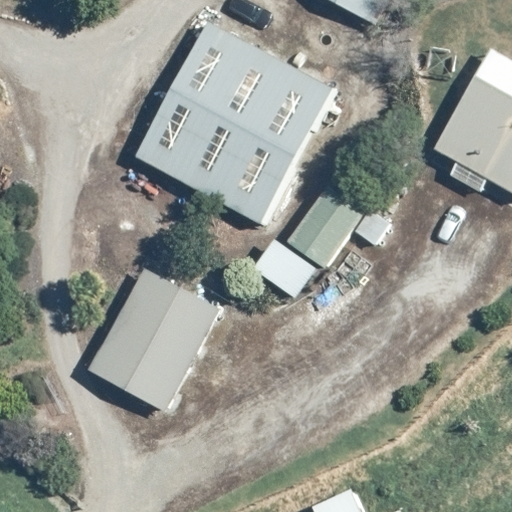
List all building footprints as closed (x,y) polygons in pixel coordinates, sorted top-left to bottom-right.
[(387,0),(331,0),(375,23),(387,0)] [(338,92),(212,25),(141,159),(266,226),(338,92)] [(511,191),(511,61),(489,50),(475,78),(476,78),(437,152),(458,163),(450,179),(483,197),(491,181),(511,191)] [(172,412),(224,309),(144,269),(92,372),(172,412)] [(318,511),(368,511),(359,490),(317,508),(318,511)]
